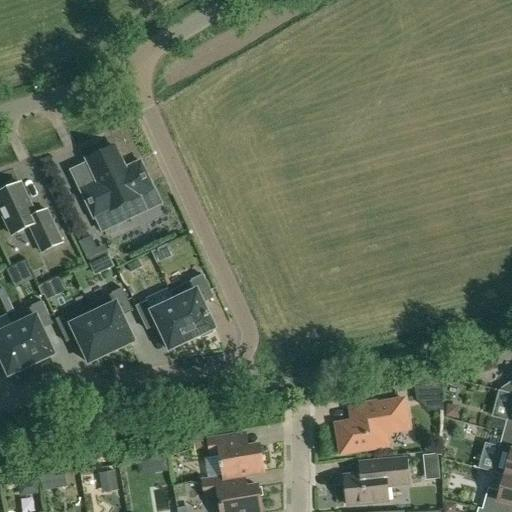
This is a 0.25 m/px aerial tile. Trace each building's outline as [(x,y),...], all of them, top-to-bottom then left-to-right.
[(137,190),(151,183),(141,162),(126,169),(115,147),(87,161),(87,162),(97,183),(81,190),(94,219),(96,218),(102,232),(131,218),(124,205),(140,198),(137,190)] [(0,209),(13,236),(30,228),(42,253),(63,243),(47,211),(36,216),(20,184),(15,187),(13,182),(0,188),(0,209)] [(170,243),(156,251),(162,261),(176,253),(170,243)] [(170,293),(174,301),(193,340),(201,336),(202,338),(213,333),(212,331),(215,329),(203,304),(214,299),(203,276),(192,281),(193,282),(170,293)] [(90,306),(112,353),(135,342),(123,317),(133,312),(122,289),(111,294),(112,295),(90,306)] [(147,302),(136,307),(147,330),(158,325),(170,351),(193,340),(174,301),(152,312),(147,302)] [(13,327),(32,366),(55,355),(42,329),(53,324),(42,302),(31,307),(32,308),(9,319),(13,327)] [(89,364),(112,353),(90,306),(67,316),(67,315),(56,320),(67,343),(77,338),(89,364)] [(0,357),(9,377),(32,366),(13,327),(0,333),(0,357)] [(338,425),(343,453),(388,445),(386,432),(409,429),(404,400),(378,405),(377,401),(363,404),(363,407),(358,408),(360,421),(338,425)] [(511,435),(504,433),(497,456),(510,460),(506,474),(511,475),(511,435)] [(224,478),(203,481),(203,482),(265,472),(260,446),(249,448),(247,434),(209,440),(211,455),(220,454),(222,463),(220,463),(221,469),(223,468),(224,478)] [(387,487),(409,485),(407,459),(361,463),(362,475),(345,477),(348,505),(389,501),(387,487)] [(147,463),(146,472),(163,475),(164,465),(147,463)] [(263,511),(259,486),(239,490),(237,477),(265,472),(203,482),(205,496),(219,494),(221,511),(263,511)] [(511,475),(506,474),(501,491),(489,488),(483,508),(496,511),(508,511),(511,504),(511,475)] [(108,480),(110,494),(121,492),(119,479),(108,480)] [(390,487),(391,498),(406,497),(405,486),(390,487)]
